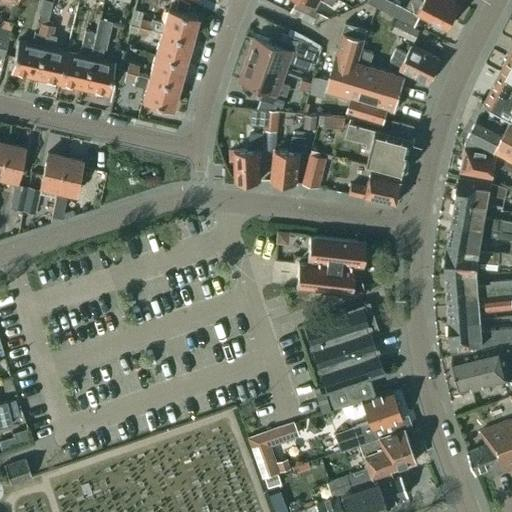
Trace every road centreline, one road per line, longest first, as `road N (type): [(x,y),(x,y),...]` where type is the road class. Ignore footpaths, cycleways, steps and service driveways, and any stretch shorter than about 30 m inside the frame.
road 1 (residential): [(468,511),(420,357),(417,227)]
road 2 (residential): [(417,227),(447,101),(498,0)]
road 3 (residential): [(0,258),(162,203),(232,202)]
road 4 (residential): [(197,150),(0,105)]
road 5 (residential): [(417,227),(232,202)]
road 6 (residential): [(197,150),(240,0)]
